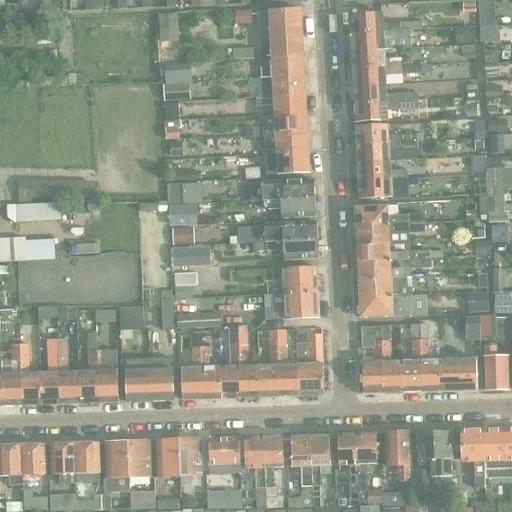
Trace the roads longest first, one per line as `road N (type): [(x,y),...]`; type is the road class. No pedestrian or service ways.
road 1 (residential): [(320,0),(343,411)]
road 2 (residential): [(0,424),(343,411)]
road 3 (residential): [(343,411),(511,408)]
